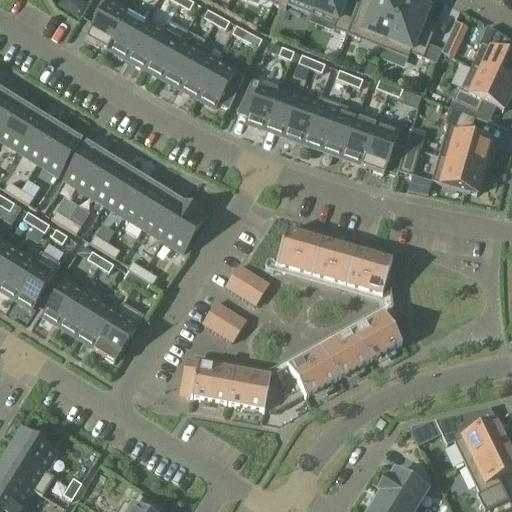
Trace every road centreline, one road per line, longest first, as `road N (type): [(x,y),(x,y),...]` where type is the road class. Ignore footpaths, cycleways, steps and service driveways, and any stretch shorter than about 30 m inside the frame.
road 1 (residential): [(0,22),(159,119),(261,169)]
road 2 (residential): [(261,169),(112,411)]
road 3 (residential): [(261,169),(339,197),(511,235)]
road 4 (tertiary): [(295,489),(339,433),(370,409),(511,366)]
road 5 (residential): [(226,480),(112,411)]
road 6 (unknown): [(226,152),(276,33)]
